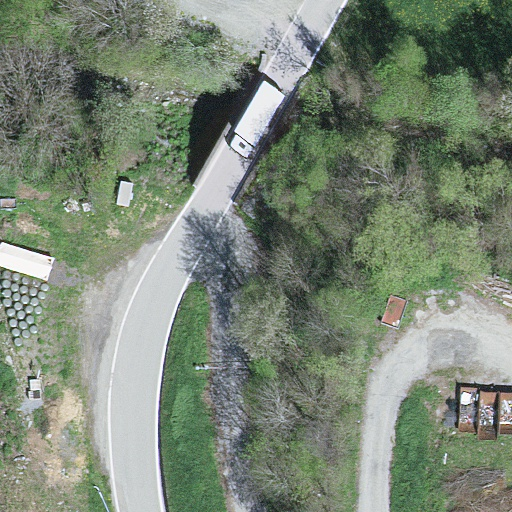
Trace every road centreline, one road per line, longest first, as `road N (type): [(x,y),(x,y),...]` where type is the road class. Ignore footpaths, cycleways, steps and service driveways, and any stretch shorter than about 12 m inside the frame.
road 1 (residential): [(179,511),(178,322),(337,0)]
road 2 (track): [(220,236),(264,511)]
road 3 (track): [(368,511),(392,370),(459,335),(511,353)]
